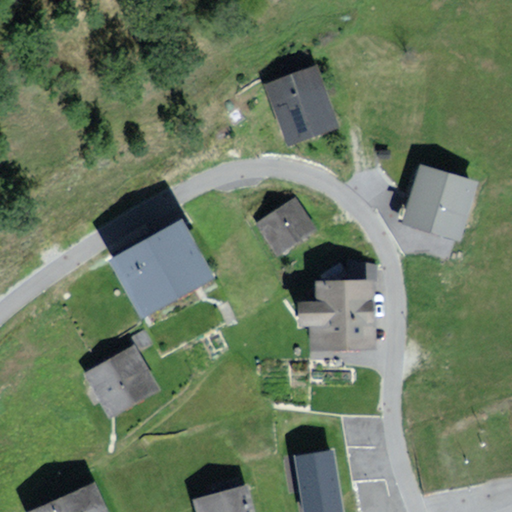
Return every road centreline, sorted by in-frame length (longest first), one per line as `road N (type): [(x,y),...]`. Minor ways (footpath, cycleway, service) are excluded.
road 1 (residential): [(389,262),(359,213),(309,170),(229,171),(0,311)]
road 2 (residential): [(389,262),(395,308),(388,417),(418,511)]
